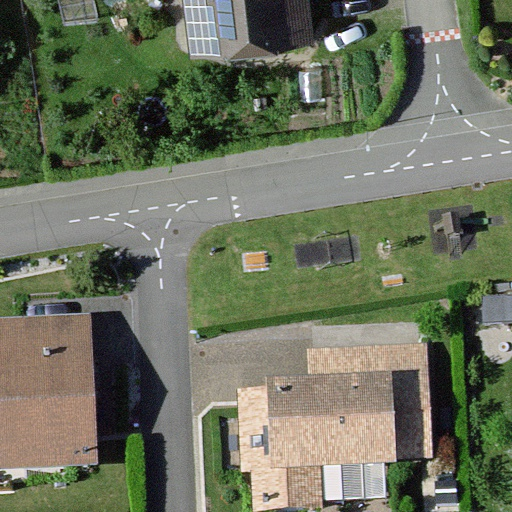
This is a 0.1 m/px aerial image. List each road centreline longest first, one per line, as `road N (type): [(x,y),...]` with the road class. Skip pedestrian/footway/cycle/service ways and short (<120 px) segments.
road 1 (residential): [(0,230),(450,159)]
road 2 (residential): [(450,159),(434,0)]
